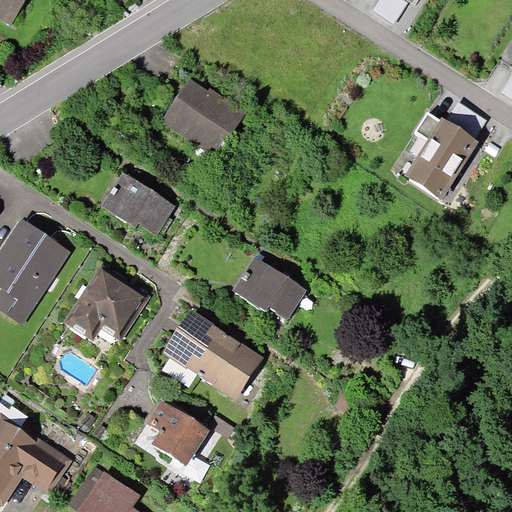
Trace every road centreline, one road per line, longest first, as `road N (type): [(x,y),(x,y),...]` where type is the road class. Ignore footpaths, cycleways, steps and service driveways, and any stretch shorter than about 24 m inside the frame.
road 1 (track): [(323,511),(423,359),(511,255)]
road 2 (secondary): [(192,0),(0,117)]
road 3 (residential): [(511,119),(323,0)]
